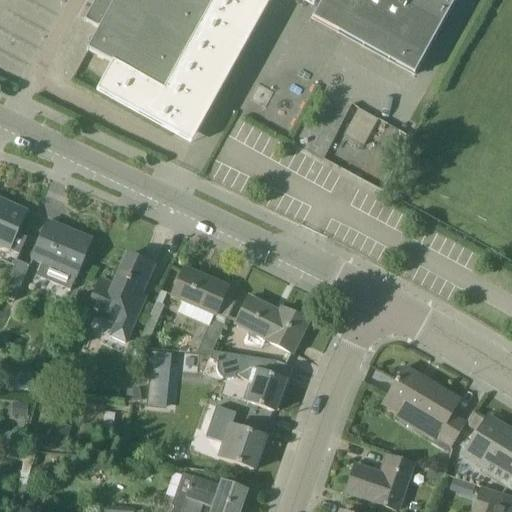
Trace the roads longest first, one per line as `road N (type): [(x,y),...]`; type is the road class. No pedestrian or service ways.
road 1 (residential): [(373,301),(0,116)]
road 2 (residential): [(289,511),(373,301)]
road 3 (residential): [(511,381),(373,301)]
